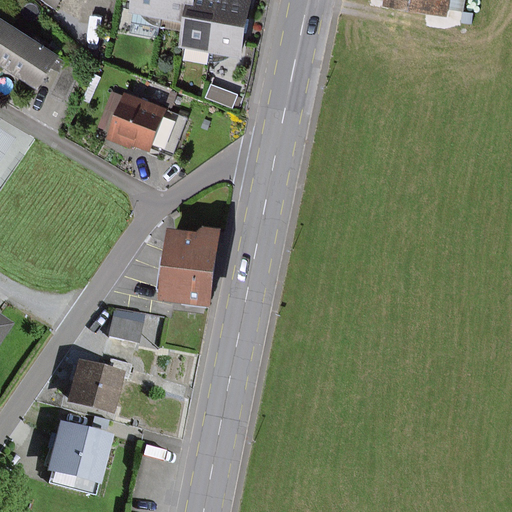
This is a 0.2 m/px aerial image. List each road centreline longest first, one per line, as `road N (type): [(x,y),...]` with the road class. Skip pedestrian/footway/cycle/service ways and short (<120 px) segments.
road 1 (residential): [(273,167),(220,167),(147,218),(0,421)]
road 2 (tertiary): [(273,167),(203,511)]
road 3 (tertiary): [(307,0),(273,167)]
road 4 (track): [(321,0),(445,24)]
